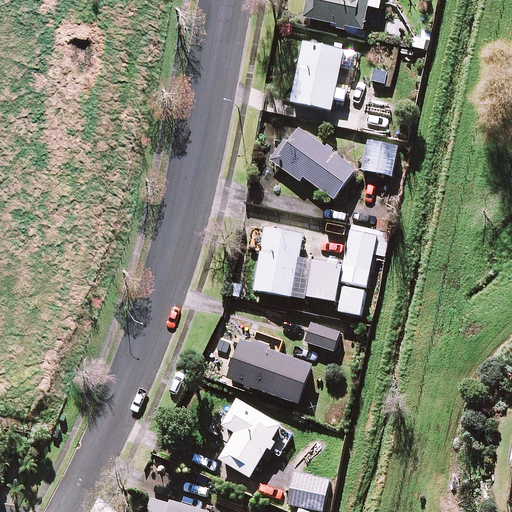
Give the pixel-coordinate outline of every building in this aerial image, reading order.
[(310,0),(306,21),(338,29),(337,34),(346,36),(347,31),(364,35),(369,15),(379,17),(382,0),(310,0)] [(343,90),(338,89),(345,54),(305,45),(292,106),(332,115),(336,97),(341,98),(343,90)] [(392,110),(380,109),(377,134),(389,136),(392,110)] [(357,173),(299,133),(276,167),(301,185),(304,181),(336,203),(357,173)] [(400,149),(371,142),(364,173),(393,180),(400,149)] [(309,300),(315,265),(300,263),(305,237),(266,230),(254,294),(308,304),(309,300)] [(344,270),(341,286),(345,286),(370,291),(378,242),(350,237),(344,270)] [(341,286),(344,270),(315,265),(309,300),(338,305),(341,286)] [(364,321),(370,291),(345,286),(339,316),(364,321)] [(341,336),(312,327),(306,345),(335,354),(341,336)] [(314,369),(243,344),(229,382),(300,408),(314,369)] [(280,444),(275,441),(282,428),(239,404),(225,429),(237,435),(221,463),(252,481),(268,453),(273,456),(280,444)] [(325,511),(331,483),(296,477),(291,508),(312,511),(325,511)]
